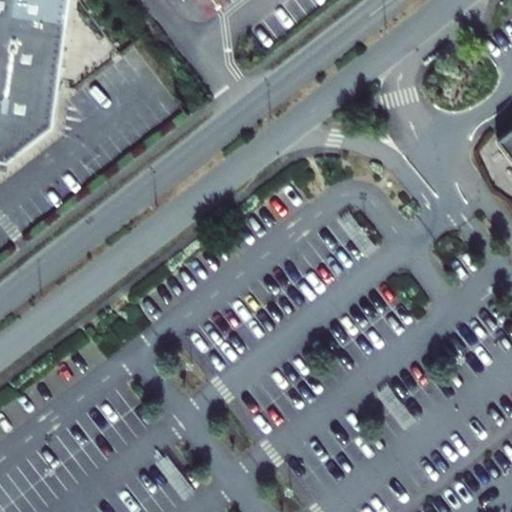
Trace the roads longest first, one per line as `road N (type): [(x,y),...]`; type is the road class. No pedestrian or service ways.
road 1 (tertiary): [(0,354),(454,0)]
road 2 (tertiary): [(391,0),(0,303)]
